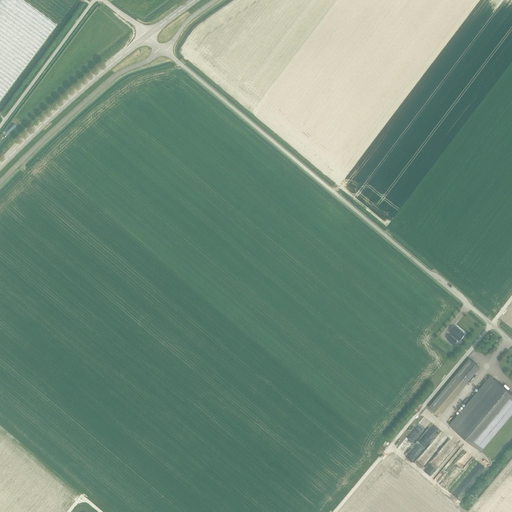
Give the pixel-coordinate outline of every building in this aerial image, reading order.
[(12,129),(20,121),(18,120),(11,128),(12,129)] [(450,335),(447,339),(453,344),(456,341),(456,340),(457,339),(459,340),(464,334),(455,327),(450,333),(452,335),(451,336),(450,335)] [(432,410),(438,416),(479,368),(472,362),(469,359),(428,408),(432,411),(432,410)] [(511,414),(511,394),(490,376),(449,425),(481,452),(511,414)] [(418,453),(437,432),(433,429),(414,450),(418,453)] [(441,434),(445,439),(450,435),(446,430),(441,434)] [(400,445),(407,450),(415,440),(408,435),(400,445)]
